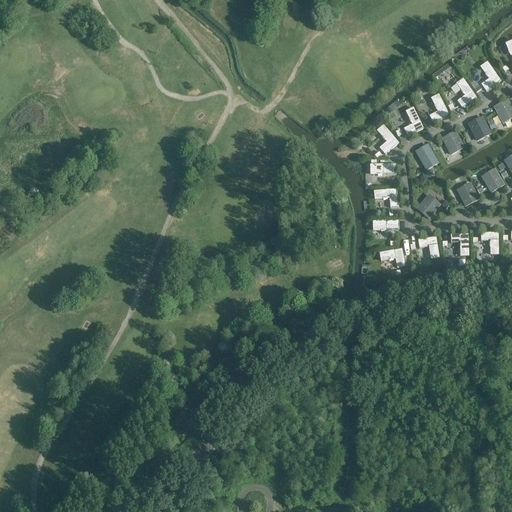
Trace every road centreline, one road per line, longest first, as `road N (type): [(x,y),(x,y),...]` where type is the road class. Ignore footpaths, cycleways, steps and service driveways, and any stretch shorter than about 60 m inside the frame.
road 1 (tertiary): [(153,511),(246,409),(328,340),(419,307),(511,296)]
road 2 (track): [(230,96),(157,0)]
